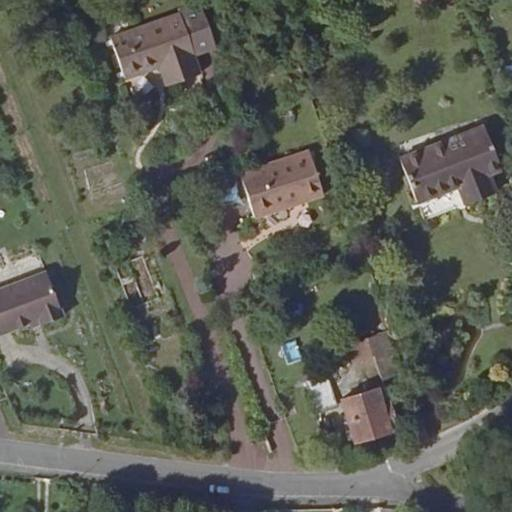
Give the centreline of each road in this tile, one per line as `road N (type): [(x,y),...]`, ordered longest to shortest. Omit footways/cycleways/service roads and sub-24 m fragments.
road 1 (tertiary): [(347,481),(259,481),(0,451)]
road 2 (tertiary): [(511,405),(437,451),(347,481)]
road 3 (tertiary): [(476,511),(347,481)]
